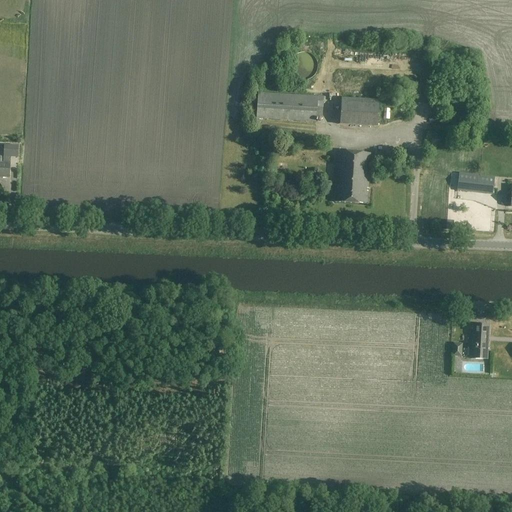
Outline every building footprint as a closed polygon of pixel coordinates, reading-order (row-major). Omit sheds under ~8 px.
[(323,98),(258,94),(257,119),(315,123),(316,118),(322,118),(323,98)] [(379,100),(341,98),(340,124),(377,127),(379,100)] [(17,147),(3,147),(3,164),(0,163),(0,177),(9,178),(9,164),(9,158),(16,158),(17,147)] [(370,154),(337,152),(334,202),(367,204),(370,154)] [(460,174),(458,191),(479,194),(481,176),(460,174)] [(473,324),(471,359),(487,359),(488,325),(473,324)] [(462,344),(453,343),(452,357),(461,357),(462,344)]
